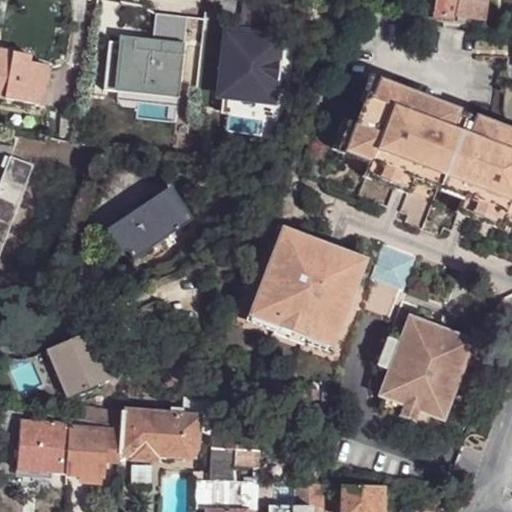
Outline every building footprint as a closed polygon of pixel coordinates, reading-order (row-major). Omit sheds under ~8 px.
[(422,5),(421,19),(453,24),(454,18),(458,0),(439,0),(438,7),(422,5)] [(458,0),(454,18),(482,21),(484,0),(458,0)] [(187,18),(156,14),(153,38),(119,34),(112,92),(178,100),(187,18)] [(216,97),(219,98),(226,35),(214,34),(208,81),(215,82),(213,98),(216,97)] [(226,35),(219,98),(273,104),(280,42),(258,39),(249,38),(229,35),(226,35)] [(0,99),(38,107),(46,67),(28,64),(28,57),(0,52),(0,99)] [(511,133),(374,81),(357,128),(351,142),(376,151),(371,166),(373,167),(374,165),(400,174),(395,187),(396,188),(401,175),(414,180),(419,168),(443,177),(438,189),(439,190),(443,177),(468,187),(464,199),(478,205),(473,217),(474,217),(479,205),(507,215),(511,204),(511,203),(511,133)] [(351,142),(357,128),(344,123),(334,152),(371,166),(376,151),(351,142)] [(0,182),(0,257),(33,167),(9,158),(0,182)] [(369,177),(395,187),(400,174),(374,165),(373,167),(369,177)] [(414,180),(438,189),(443,177),(419,168),(414,180)] [(410,192),(414,180),(401,175),(396,188),(410,192)] [(439,190),(464,199),(468,187),(443,177),(439,190)] [(114,232),(134,260),(152,247),(160,242),(188,221),(169,193),(114,232)] [(459,211),(473,217),(478,205),(464,199),(459,211)] [(503,228),(507,215),(479,205),(474,217),(503,228)] [(283,231),(275,253),(280,255),(288,232),(283,231)] [(275,253),(254,307),(280,317),(276,327),(306,338),(309,328),(336,338),(356,284),(350,282),(359,259),(288,232),(280,255),(275,253)] [(402,289),(414,257),(387,247),(374,278),(402,289)] [(365,261),(359,259),(350,282),(356,284),(365,261)] [(280,317),(254,307),(250,317),(276,327),(280,317)] [(379,396),(383,398),(438,418),(442,420),(472,342),(409,318),(400,341),(389,372),(379,396)] [(332,348),(336,338),(309,328),(306,338),(332,348)] [(46,351),(66,398),(110,379),(91,331),(46,351)] [(378,368),(389,372),(400,341),(389,337),(378,368)] [(438,418),(383,398),(378,409),(433,429),(438,418)] [(0,407),(0,430),(19,432),(20,423),(39,423),(39,422),(70,424),(70,420),(0,407)] [(323,407),(321,413),(330,415),(332,409),(323,407)] [(77,408),(75,421),(106,426),(109,427),(111,413),(77,408)] [(118,464),(119,457),(132,458),(135,414),(124,413),(123,416),(122,430),(121,435),(106,434),(106,426),(75,421),(70,420),(70,424),(67,475),(78,475),(84,482),(95,483),(102,477),(103,463),(118,464)] [(111,413),(109,427),(122,430),(123,416),(111,413)] [(135,414),(132,458),(132,461),(155,462),(155,456),(187,458),(196,449),(198,417),(181,416),(171,415),(135,414)] [(67,475),(70,424),(39,422),(39,423),(20,423),(19,432),(17,471),(67,475)] [(212,447),(209,481),(235,483),(238,452),(251,452),(252,427),(224,425),(223,448),(212,447)] [(109,427),(106,426),(106,434),(121,435),(122,430),(109,427)] [(261,427),(252,427),(251,452),(260,453),(261,427)] [(209,481),(203,482),(195,481),(195,510),(205,510),(205,511),(250,511),(251,511),(260,511),(260,509),(270,509),(270,511),(310,511),(310,506),(310,494),(309,485),(294,484),(293,508),(274,508),(274,484),(260,484),(235,483),(209,481)] [(330,485),(309,485),(310,494),(310,506),(310,511),(322,511),(322,491),(330,492),(330,485)] [(381,511),(381,487),(342,486),(342,511),(381,511)]
